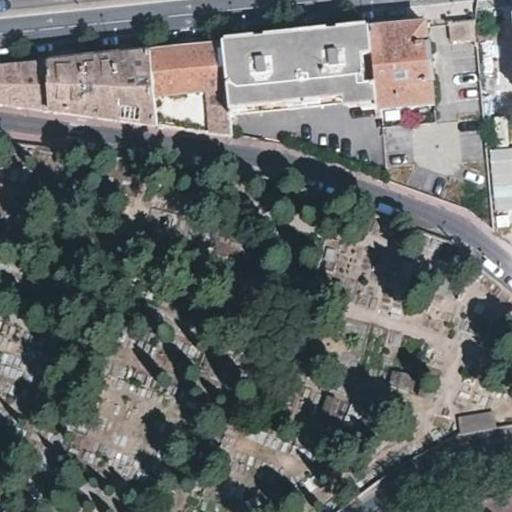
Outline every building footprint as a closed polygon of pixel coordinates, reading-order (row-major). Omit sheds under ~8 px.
[(476,39),(475,21),(449,24),(451,42),(476,39)] [(419,27),(371,32),(379,105),(380,110),(433,104),(426,26),(419,27)] [(261,43),(225,46),(232,116),(349,103),(349,107),(379,105),(371,32),(332,36),(261,43)] [(182,51),(151,54),(158,128),(234,138),(232,116),(225,46),(198,49),(182,51)] [(95,60),(51,65),(53,113),(92,118),(158,128),(151,54),(100,60),(95,60)] [(0,105),(11,108),(53,113),(51,65),(31,67),(0,69),(0,105)] [(386,143),(403,139),(399,123),(382,127),(386,143)]
